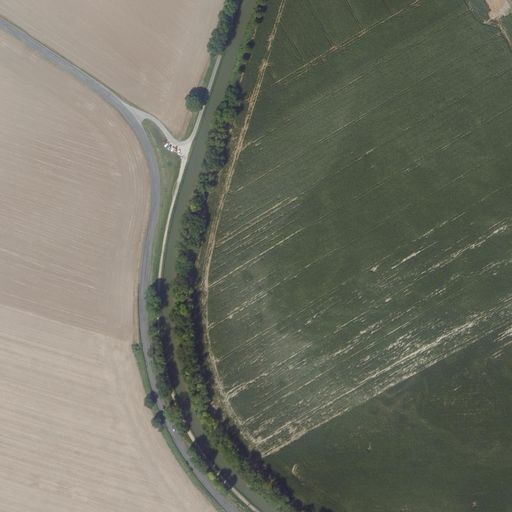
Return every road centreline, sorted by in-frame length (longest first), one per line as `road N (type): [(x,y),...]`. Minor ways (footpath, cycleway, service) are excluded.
road 1 (tertiary): [(0,23),(93,83),(143,138),(157,182),(143,313),(151,370),(199,479),(233,511)]
road 2 (track): [(238,0),(191,138)]
